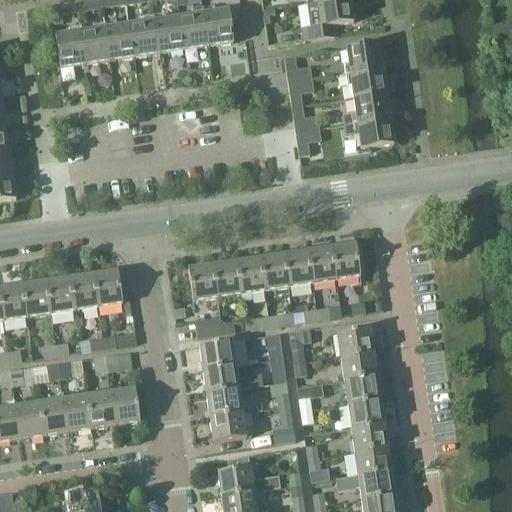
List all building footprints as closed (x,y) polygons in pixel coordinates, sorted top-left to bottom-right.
[(128,8),(126,0),(105,0),(101,1),(102,12),(128,8)] [(311,30),(303,31),(305,44),(337,40),(335,26),(354,23),(350,0),(338,0),(307,5),(311,30)] [(101,1),(77,4),(78,15),(102,12),(101,1)] [(77,4),(51,8),(53,19),(54,27),(62,26),(61,18),(78,15),(77,4)] [(215,15),(214,11),(204,12),(210,49),(234,46),(229,13),(215,15)] [(185,53),(210,49),(204,12),(192,14),(193,18),(180,20),(185,53)] [(166,22),(165,17),(155,19),(160,56),(185,53),(180,20),(166,22)] [(144,25),(131,27),(135,60),(160,56),(155,19),(143,20),(144,25)] [(117,29),(116,24),(104,26),(110,63),(135,60),(131,27),(117,29)] [(95,32),(81,33),(86,67),(110,63),(104,26),(95,27),(95,32)] [(56,37),(60,70),(86,67),(81,33),(81,29),(70,30),(71,35),(56,37)] [(349,66),(345,67),(347,78),(384,72),(380,47),(347,52),(349,66)] [(297,60),(285,62),(289,86),(312,83),(310,69),(298,71),(297,60)] [(387,96),(384,72),(347,78),(348,89),(353,88),(355,101),(387,96)] [(314,94),(312,83),(289,86),(291,98),(293,111),(304,109),(302,96),(314,94)] [(341,118),(343,129),(391,122),(387,96),(355,101),(357,115),(341,118)] [(293,111),(297,136),(320,133),(318,118),(305,120),(304,109),(293,111)] [(361,151),(395,146),(391,122),(343,129),(344,139),(356,138),(359,137),(361,151)] [(0,127),(0,152),(9,151),(6,126),(0,127)] [(309,145),(322,143),(320,133),(297,136),(301,160),(311,159),(309,145)] [(9,151),(0,152),(0,176),(13,175),(9,151)] [(0,203),(17,201),(13,175),(0,176),(0,203)] [(356,248),(331,252),(336,284),(360,281),(356,248)] [(313,288),(336,284),(331,252),(308,255),(313,288)] [(288,291),(313,288),(308,255),(284,258),(288,291)] [(284,258),(260,262),(265,295),(288,291),(284,258)] [(265,295),(260,262),(236,265),(241,298),(240,298),(240,304),(252,302),(251,297),(265,295)] [(236,265),(213,269),(218,302),(240,298),(241,298),(236,265)] [(192,305),(218,302),(213,269),(188,272),(192,305)] [(117,274),(93,278),(98,311),(122,307),(117,274)] [(98,311),(93,278),(69,281),(74,314),(98,311)] [(69,281),(46,284),(51,318),(74,314),(69,281)] [(51,318),(46,284),(22,288),(27,321),(51,318)] [(22,288),(0,291),(0,301),(3,325),(27,321),(22,288)] [(364,306),(352,308),(353,318),(365,316),(364,306)] [(329,311),(316,313),(318,324),(330,322),(329,311)] [(305,326),(318,324),(316,313),(303,315),(305,326)] [(292,316),(268,319),(270,331),(294,328),(292,316)] [(246,335),(270,331),(268,319),(244,323),(246,335)] [(196,324),(198,341),(222,337),(221,327),(220,321),(196,324)] [(233,325),(221,327),(222,337),(234,335),(233,325)] [(91,354),(104,352),(101,333),(96,334),(97,342),(89,343),(91,354)] [(105,333),(101,333),(104,352),(116,351),(115,339),(106,340),(105,333)] [(289,336),(294,369),(305,367),(302,347),(312,346),(309,333),(289,336)] [(369,333),(337,338),(340,362),(373,357),(369,333)] [(279,337),(238,343),(239,350),(262,347),(265,364),(272,363),(283,362),(279,337)] [(199,350),(202,374),(235,369),(232,345),(199,350)] [(67,346),(55,348),(57,359),(69,358),(67,346)] [(44,361),(57,359),(55,348),(42,350),(44,361)] [(20,353),(7,355),(9,366),(22,365),(20,353)] [(0,367),(9,366),(7,355),(0,355),(0,367)] [(132,372),(130,356),(105,360),(107,376),(132,372)] [(373,357),(340,362),(344,386),(376,381),(376,379),(379,377),(378,369),(374,369),(373,357)] [(95,378),(107,376),(105,360),(93,362),(95,378)] [(283,362),(272,363),(274,375),(284,374),(283,362)] [(82,364),(70,365),(58,367),(60,382),(72,381),(84,379),(82,364)] [(48,384),(60,382),(58,367),(46,368),(48,384)] [(306,379),(305,367),(294,369),(295,380),(306,379)] [(261,378),(237,381),(235,369),(202,374),(206,398),(239,393),(263,389),(261,378)] [(22,372),(10,374),(12,389),(24,388),(22,372)] [(0,388),(0,391),(12,389),(10,374),(0,375),(0,388)] [(376,381),(344,386),(347,409),(380,405),(376,381)] [(120,390),(109,392),(115,429),(139,426),(134,394),(121,396),(120,390)] [(100,399),(87,401),(91,433),(115,429),(109,392),(99,393),(100,399)] [(242,417),(239,393),(206,398),(209,422),(242,417)] [(276,398),(278,411),(290,410),(288,397),(276,398)] [(73,398),(63,399),(68,436),(91,433),(87,401),(73,403),(73,398)] [(53,405),(39,407),(44,440),(68,436),(63,399),(52,401),(53,405)] [(299,403),(300,415),(311,414),(309,401),(299,403)] [(25,404),(15,406),(20,443),(44,440),(39,407),(26,409),(25,404)] [(380,405),(347,409),(351,433),(383,428),(380,405)] [(5,412),(0,412),(0,445),(20,443),(15,406),(5,407),(5,412)] [(274,448),(295,445),(290,410),(278,411),(281,432),(272,433),(274,448)] [(313,426),(311,414),(300,415),(302,428),(313,426)] [(250,429),(244,430),(242,417),(209,422),(212,446),(245,442),(245,440),(252,439),(250,429)] [(383,428),(351,433),(354,457),(386,452),(383,428)] [(305,450),(307,463),(318,461),(316,448),(305,450)] [(386,452),(354,457),(357,479),(358,481),(390,476),(386,452)] [(320,474),(318,461),(307,463),(309,475),(320,474)] [(250,471),(217,476),(221,501),(264,494),(280,492),(278,480),(252,483),(250,471)] [(299,476),(288,478),(290,490),(301,489),(299,476)] [(357,479),(335,482),(337,495),(359,492),(361,504),(393,499),(393,497),(395,495),(394,488),(392,487),(390,476),(358,481),(357,479)] [(63,511),(99,511),(97,493),(64,498),(66,511),(63,511)] [(266,511),(264,494),(221,501),(222,511),(266,511)] [(312,498),(314,510),(325,508),(323,496),(312,498)] [(291,501),(292,511),(300,511),(304,511),(303,499),(291,501)] [(395,511),(393,499),(361,504),(362,511),(395,511)]
